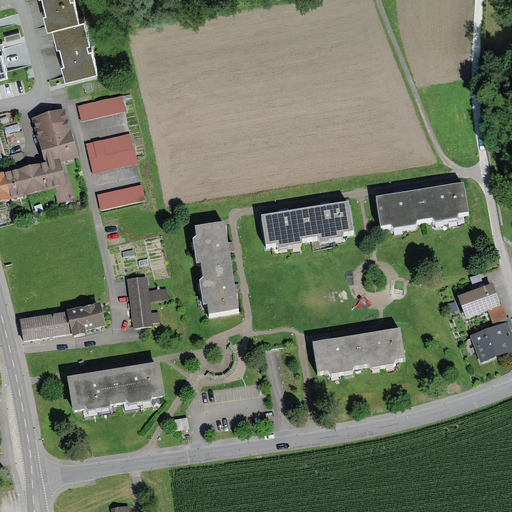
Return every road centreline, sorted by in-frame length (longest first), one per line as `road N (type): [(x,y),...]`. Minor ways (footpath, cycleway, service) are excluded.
road 1 (residential): [(34,479),(379,431),(511,386)]
road 2 (primary): [(0,312),(34,479)]
road 3 (residential): [(20,0),(45,96),(0,107)]
